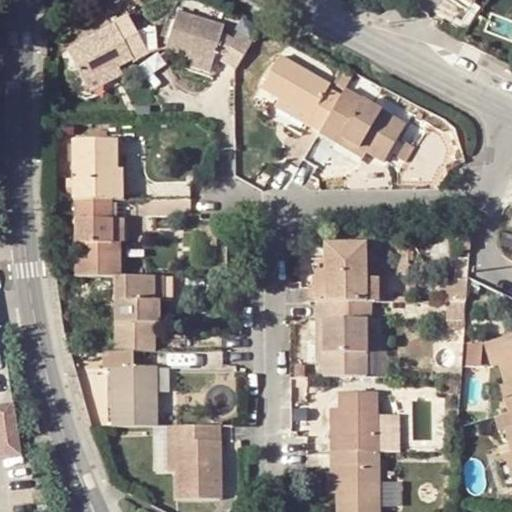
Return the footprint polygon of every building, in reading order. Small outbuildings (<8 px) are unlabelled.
[(465,0),(451,0),(465,10),(470,3),(465,0)] [(210,42),(215,27),(218,20),(172,4),(163,29),(160,42),(180,48),(206,57),(210,42)] [(131,55),(144,48),(143,46),(136,32),(125,13),(63,46),(81,80),(113,63),(130,53),(131,55)] [(216,54),(233,63),(248,34),(230,26),(227,30),(220,45),(216,54)] [(215,27),(210,42),(220,45),(227,30),(215,27)] [(136,32),(143,46),(160,42),(163,29),(136,32)] [(178,55),(204,64),(206,57),(180,48),(178,55)] [(314,119),(331,89),(332,87),(281,58),(259,99),(277,109),(281,100),(314,119)] [(113,63),(81,80),(86,89),(118,72),(113,63)] [(404,131),(343,96),(339,103),(319,140),(337,149),(340,143),(366,158),(383,167),(404,131)] [(281,100),(277,109),(310,126),(314,119),(281,100)] [(90,202),(128,201),(130,201),(129,172),(134,172),(133,140),(89,141),(90,202)] [(337,149),(363,164),(366,158),(340,143),(337,149)] [(129,172),(130,201),(140,200),(139,172),(134,172),(129,172)] [(90,202),(93,280),(105,280),(138,279),(136,243),(129,243),(128,221),(128,201),(90,202)] [(141,243),(140,221),(128,221),(129,243),(136,243),(141,243)] [(468,234),(455,234),(455,255),(468,255),(468,234)] [(361,239),(319,240),(320,268),(321,299),(363,298),(362,274),(361,239)] [(363,298),(370,298),(374,298),(374,275),(362,274),(363,298)] [(151,303),(156,303),(155,278),(145,279),(145,303),(151,303)] [(145,303),(145,279),(138,279),(105,280),(108,354),(136,354),(147,353),(146,326),(151,326),(151,303),(145,303)] [(466,295),(449,296),(449,314),(465,315),(466,295)] [(370,317),(370,298),(363,298),(321,299),(321,316),(312,317),(313,338),(319,338),(320,359),(320,367),(354,366),(353,351),(367,350),(366,317),(370,317)] [(321,316),(321,299),(312,300),(312,317),(321,316)] [(449,324),(465,324),(465,315),(449,314),(449,324)] [(511,335),(493,341),(499,363),(506,385),(502,386),(510,411),(511,416),(511,427),(507,428),(511,442),(511,335)] [(307,338),(306,358),(320,359),(319,338),(313,338),(307,338)] [(354,366),(368,366),(367,350),(353,351),(354,366)] [(136,354),(108,354),(108,371),(115,371),(136,370),(136,354)] [(161,394),(154,394),(154,370),(136,370),(115,371),(117,429),(162,427),(161,394)] [(330,433),(331,448),(332,448),(377,447),(377,443),(376,410),(376,387),(340,388),(340,406),(340,432),(330,433)] [(12,401),(0,403),(0,451),(1,457),(21,454),(12,401)] [(340,406),(330,406),(330,433),(340,432),(340,406)] [(233,498),(231,424),(179,426),(180,441),(188,441),(189,472),(190,499),(233,498)] [(381,511),(381,447),(377,447),(332,448),(332,464),(340,464),(340,491),(339,511),(381,511)]
